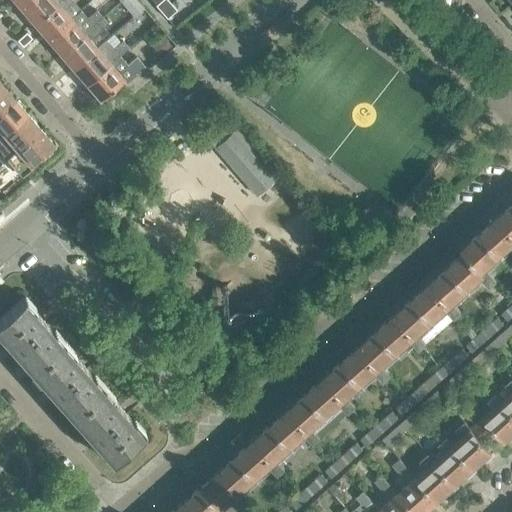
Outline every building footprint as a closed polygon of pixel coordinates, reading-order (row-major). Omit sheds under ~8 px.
[(28,0),(20,8),(33,23),(57,2),(59,0),(28,0)] [(33,23),(46,38),(70,17),(80,9),(71,0),(59,0),(57,2),(33,23)] [(120,2),(132,17),(144,7),(137,0),(121,0),(120,1),(120,2)] [(170,3),(167,0),(160,0),(155,5),(161,11),(170,3)] [(176,10),(170,3),(161,11),(166,18),(176,10)] [(70,17),(46,38),(59,53),(84,32),(102,17),(96,11),(87,18),(80,9),(70,17)] [(59,53),(72,68),(97,47),(89,38),(107,23),(102,17),(84,32),(59,53)] [(161,57),(173,47),(163,36),(151,46),(161,57)] [(85,83),(110,62),(128,47),(123,41),(105,56),(97,47),(72,68),(85,83)] [(119,54),(110,62),(85,83),(99,99),(122,79),(126,83),(145,66),(135,54),(125,62),(119,54)] [(0,110),(14,98),(1,83),(0,84),(0,110)] [(0,130),(3,134),(27,113),(14,98),(0,110),(0,130)] [(0,163),(6,158),(16,149),(40,128),(27,113),(3,134),(0,136),(0,152),(0,153),(0,152),(0,163)] [(219,115),(201,131),(256,194),(274,179),(247,148),(255,141),(230,113),(223,119),(219,115)] [(30,164),(54,144),(40,128),(16,149),(6,158),(21,175),(32,166),(30,164)] [(511,206),(226,455),(249,481),(511,251),(511,206)] [(0,334),(31,370),(63,342),(24,298),(25,297),(24,296),(23,297),(0,316),(0,334)] [(103,387),(79,360),(63,342),(31,370),(72,415),(103,387)] [(142,432),(103,387),(72,415),(111,459),(110,460),(110,461),(111,460),(112,461),(143,433),(143,432),(144,431),(143,431),(142,432)] [(505,441),(511,434),(511,393),(485,417),(505,441)] [(218,470),(167,511),(219,511),(239,496),(218,470)]
